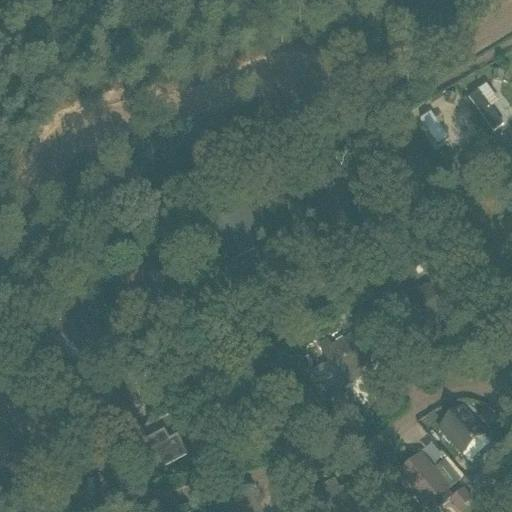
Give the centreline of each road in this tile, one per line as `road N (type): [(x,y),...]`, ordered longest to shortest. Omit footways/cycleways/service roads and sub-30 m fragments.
road 1 (track): [(511,20),(0,270)]
road 2 (unknown): [(89,511),(327,463),(366,469)]
road 3 (track): [(407,511),(343,453),(295,386),(259,311)]
